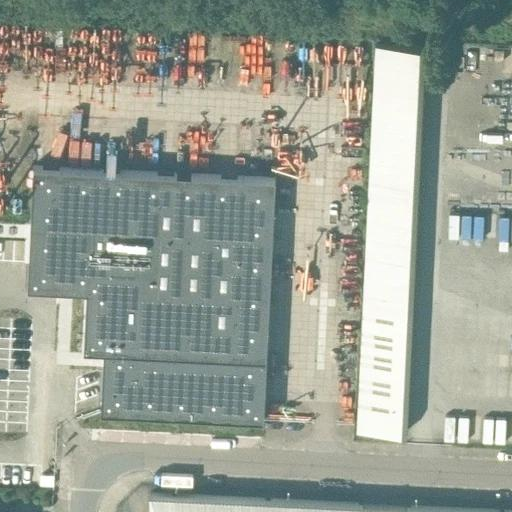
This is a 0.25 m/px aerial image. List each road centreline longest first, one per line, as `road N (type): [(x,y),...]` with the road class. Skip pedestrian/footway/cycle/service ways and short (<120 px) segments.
road 1 (unclassified): [(79,511),(79,489),(118,456),(511,474)]
road 2 (unknown): [(98,473),(52,392),(37,296)]
